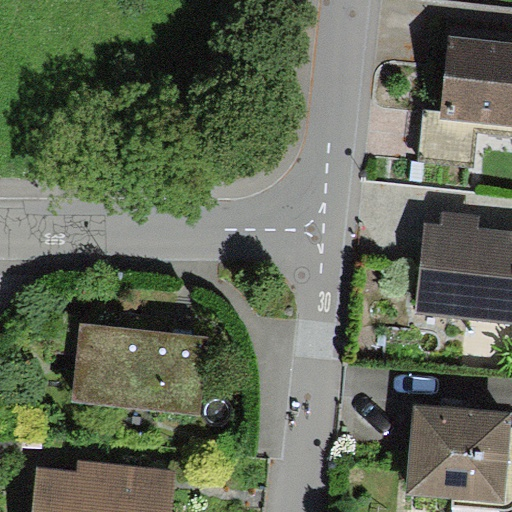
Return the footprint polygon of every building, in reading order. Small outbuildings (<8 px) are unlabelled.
[(511,41),(449,36),(442,111),(441,118),(511,126),(511,41)] [(511,126),(441,118),(442,111),(424,109),(418,159),(471,164),(475,129),(511,132),(511,126)] [(442,226),(428,225),(419,316),(511,325),(511,234),(480,231),(481,216),(444,212),(442,226)] [(84,325),(49,322),(45,362),(72,365),(67,418),(193,431),(201,354),(83,342),(84,325)] [(500,511),(506,431),(408,424),(402,511),(500,511)] [(166,511),(170,478),(75,469),(73,484),(38,481),(35,511),(166,511)]
